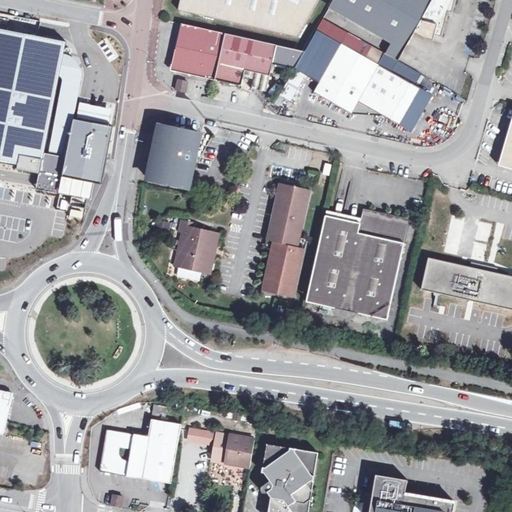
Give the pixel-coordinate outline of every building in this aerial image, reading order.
[(321,0),(181,0),(179,11),(299,39),(321,0)] [(334,0),(332,4),(393,40),(406,48),(414,34),(424,39),(433,41),(435,35),(442,37),(443,31),(422,19),(388,0),(334,0)] [(388,0),(422,19),(443,31),(448,12),(452,13),(455,0),(388,0)] [(305,52),(182,24),(172,67),(176,73),(243,88),(245,76),(253,77),(251,90),(266,93),(273,65),(295,70),(305,52)] [(67,41),(0,28),(0,163),(12,166),(14,153),(42,158),(40,172),(73,178),(70,192),(92,196),(94,186),(103,187),(114,128),(75,120),(83,78),(61,74),(67,41)] [(406,48),(393,40),(385,54),(398,62),(406,48)] [(352,115),(359,103),(378,67),(342,46),(314,94),(352,115)] [(436,99),(378,67),(359,103),(398,125),(405,113),(422,123),(436,99)] [(188,83),(179,81),(176,92),(186,94),(188,83)] [(511,122),(499,166),(511,170),(511,122)] [(189,188),(200,135),(162,127),(157,153),(154,153),(148,180),(189,188)] [(268,241),(271,241),(284,184),(281,183),(268,241)] [(297,247),(310,190),(284,184),(271,241),(275,242),(278,243),(266,292),(292,297),(304,249),(299,248),(297,247)] [(312,191),(310,190),(297,247),(299,248),(312,191)] [(325,216),(306,303),(388,321),(410,220),(364,210),(360,224),(325,216)] [(200,225),(184,221),(181,234),(185,235),(181,253),(185,254),(182,270),(213,276),(222,234),(199,229),(200,225)] [(264,291),(266,292),(278,243),(275,242),(264,291)] [(306,249),(304,249),(292,297),(295,298),(306,249)] [(421,290),(511,310),(511,278),(429,259),(421,290)] [(0,435),(4,436),(14,396),(0,392),(0,435)] [(100,473),(171,485),(181,426),(152,421),(148,439),(106,432),(100,473)] [(202,432),(188,430),(186,440),(198,442),(199,439),(201,440),(202,432)] [(217,435),(202,432),(201,440),(200,444),(215,447),(217,435)] [(213,461),(250,468),(254,440),(217,434),(217,435),(215,447),(213,461)] [(271,499),(270,506),(268,511),(308,511),(318,453),(267,444),(262,473),(264,473),(270,481),(262,487),(261,489),(261,492),(262,492),(262,493),(263,493),(264,493),(265,493),(266,493),(267,493),(271,499)] [(365,494),(361,511),(453,511),(455,503),(406,494),(408,481),(376,475),(373,491),(372,495),(365,494)] [(261,492),(270,506),(271,499),(267,493),(266,493),(265,493),(264,493),(263,493),(262,493),(262,492),(261,492)] [(122,497),(113,496),(111,505),(120,507),(122,497)]
